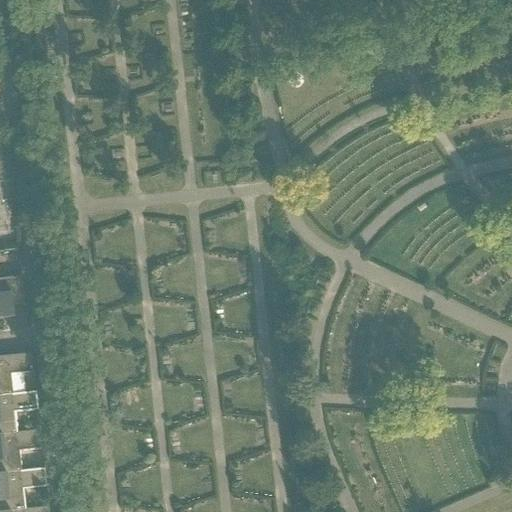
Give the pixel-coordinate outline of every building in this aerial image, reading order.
[(374,38),(374,39),(366,52),(379,60),(388,47),(374,38)] [(0,318),(6,318),(13,317),(13,313),(12,306),(24,304),(21,277),(0,279),(0,318)] [(32,354),(0,357),(0,396),(13,395),(13,394),(12,385),(10,375),(34,372),(32,354)] [(0,396),(0,435),(17,434),(17,433),(16,425),(15,413),(38,410),(36,393),(13,395),(0,396)] [(0,435),(0,474),(21,472),(21,471),(20,461),(19,451),(42,449),(40,431),(17,434),(0,435)] [(0,474),(0,511),(8,511),(25,510),(24,498),(23,490),(46,487),(44,469),(21,472),(0,474)]
